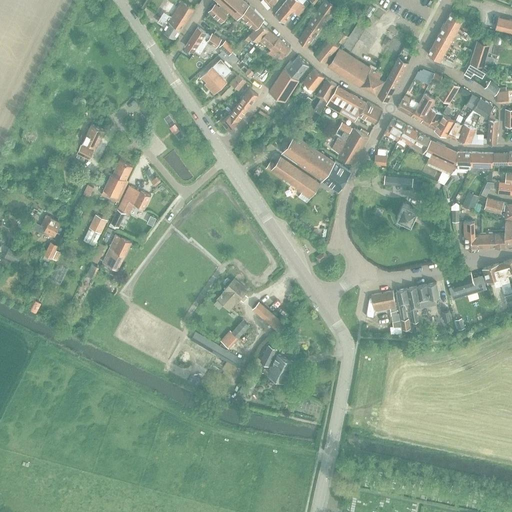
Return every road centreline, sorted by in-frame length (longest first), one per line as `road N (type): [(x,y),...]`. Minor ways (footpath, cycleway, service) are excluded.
road 1 (residential): [(317,511),(347,371),(345,343),(321,300)]
road 2 (residential): [(67,218),(116,127),(128,129),(185,192)]
road 3 (residential): [(362,273),(345,242),(344,198),(390,108)]
road 4 (residential): [(321,300),(225,157)]
road 5 (residential): [(362,273),(402,275),(511,250)]
road 6 (residential): [(501,147),(497,104),(416,59)]
road 7 (residential): [(223,153),(296,43)]
road 8 (residential): [(390,108),(456,144),(501,147)]
